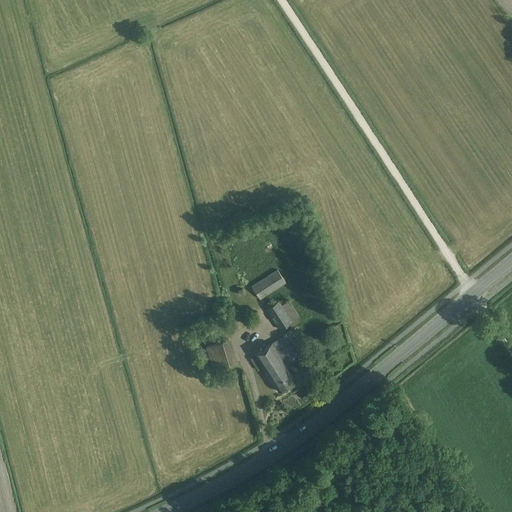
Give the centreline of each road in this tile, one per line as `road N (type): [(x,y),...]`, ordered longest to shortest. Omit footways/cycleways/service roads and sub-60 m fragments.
road 1 (secondary): [(163,511),(293,439),(473,293)]
road 2 (track): [(460,274),(281,0)]
